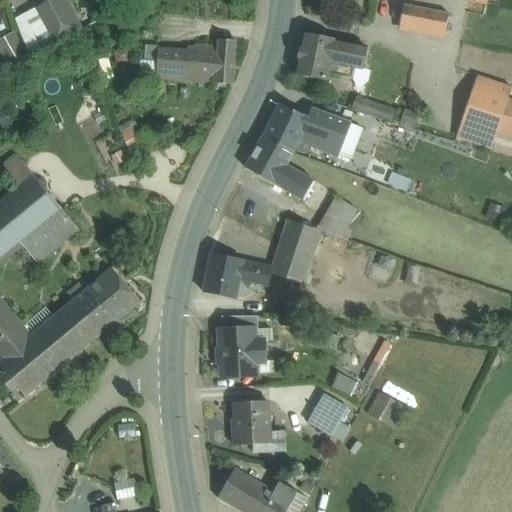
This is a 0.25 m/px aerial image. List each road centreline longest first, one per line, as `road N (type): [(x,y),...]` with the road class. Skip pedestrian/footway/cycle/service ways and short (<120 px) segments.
road 1 (secondary): [(172,371),(178,275),(272,55),(282,0)]
road 2 (residential): [(172,371),(106,379),(44,481)]
road 3 (secondary): [(189,511),(172,371)]
